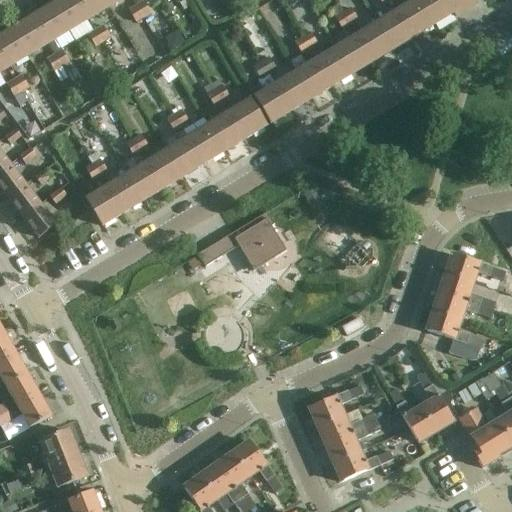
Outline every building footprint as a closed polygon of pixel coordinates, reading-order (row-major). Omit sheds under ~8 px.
[(65,0),(52,8),(69,35),(89,23),(75,0),(65,0)] [(75,0),(89,23),(109,11),(103,0),(75,0)] [(103,0),(109,11),(126,0),(103,0)] [(434,26),(417,0),(414,0),(397,11),(413,38),(434,26)] [(417,0),(434,26),(452,15),(454,18),(476,5),(472,0),(417,0)] [(143,2),(139,5),(135,7),(143,20),(151,16),(143,2)] [(350,27),(342,14),(338,6),(329,11),(342,32),(350,27)] [(143,20),(135,7),(128,11),(132,18),(136,25),(143,20)] [(52,8),(32,20),(48,48),(53,56),(62,69),(68,80),(73,87),(82,82),(72,66),(69,65),(61,51),(74,44),(69,35),(52,8)] [(342,14),(350,27),(358,23),(350,9),(342,14)] [(413,38),(397,11),(376,23),(393,51),(413,38)] [(11,33),(28,60),(48,48),(32,20),(11,33)] [(393,51),(376,23),(356,36),(372,63),(393,51)] [(94,32),(102,44),(110,40),(102,27),(94,32)] [(102,44),(94,32),(87,36),(94,49),(102,44)] [(0,39),(0,59),(8,72),(28,60),(11,33),(0,39)] [(302,38),(301,39),(309,51),(317,47),(309,34),(302,38)] [(372,63),(356,36),(335,48),(352,76),(372,63)] [(309,51),(301,39),(294,43),(301,56),(309,51)] [(331,88),(352,76),(335,48),(315,60),(331,88)] [(68,80),(53,56),(46,61),(60,84),(68,80)] [(268,59),(260,64),(268,77),(276,72),(268,59)] [(294,73),(311,100),(331,88),(315,60),(294,73)] [(268,77),(260,64),(252,69),(260,82),(268,77)] [(311,100),(294,73),(274,85),(290,113),(311,100)] [(13,81),(21,94),(28,90),(21,76),(13,81)] [(87,83),(97,97),(104,93),(95,78),(87,83)] [(21,94),(13,81),(5,86),(13,99),(21,94)] [(290,113),(274,85),(253,98),(269,125),(290,113)] [(221,87),(214,91),(222,105),(229,100),(221,87)] [(214,91),(206,96),(214,109),(222,105),(214,91)] [(227,113),(244,141),(265,128),(248,100),(227,113)] [(173,117),(181,129),(188,125),(181,112),(173,117)] [(244,141),(227,113),(207,126),(224,154),(244,141)] [(181,129),(173,117),(166,121),(173,134),(181,129)] [(224,154),(207,126),(186,138),(203,166),(224,154)] [(3,139),(10,147),(21,138),(14,130),(3,139)] [(132,141),(140,154),(148,150),(140,137),(132,141)] [(203,166),(186,138),(166,150),(183,178),(203,166)] [(140,154),(132,141),(125,146),(133,159),(140,154)] [(36,158),(30,151),(29,150),(18,159),(25,167),(36,158)] [(183,178),(166,150),(146,163),(163,191),(183,178)] [(0,173),(10,166),(0,153),(0,173)] [(92,166),(99,179),(107,174),(95,154),(87,159),(91,166),(92,166)] [(163,191),(146,163),(125,175),(142,203),(163,191)] [(0,190),(7,200),(25,186),(10,166),(0,173),(0,190)] [(92,166),(91,166),(84,170),(92,183),(99,179),(92,166)] [(34,179),(40,187),(51,179),(45,171),(34,179)] [(142,203),(125,175),(105,188),(122,216),(142,203)] [(61,177),(54,182),(60,190),(67,184),(61,177)] [(23,219),(40,206),(25,186),(7,200),(23,219)] [(84,200),(101,228),(122,216),(105,188),(84,200)] [(313,189),(302,196),(311,211),(322,205),(313,189)] [(49,198),(55,207),(66,198),(60,190),(49,198)] [(40,206),(23,219),(38,240),(56,226),(40,206)] [(233,235),(230,237),(237,249),(252,273),(286,253),(270,228),(274,226),(267,214),(234,234),(233,235)] [(198,256),(197,257),(198,258),(204,269),(220,259),(213,247),(198,256)] [(444,276),(474,286),(477,275),(502,284),(505,274),(451,256),(444,276)] [(438,295),(492,313),(495,304),(470,296),(474,286),(444,276),(438,295)] [(432,314),(461,324),(465,313),(490,321),(492,313),(438,295),(432,314)] [(461,324),(432,314),(425,333),(453,342),(449,354),(476,363),(483,342),(458,334),(461,324)] [(358,320),(341,330),(346,338),(363,329),(358,320)] [(0,362),(14,354),(2,333),(0,333),(0,362)] [(0,381),(4,388),(27,375),(14,354),(0,362),(0,381)] [(456,385),(463,380),(458,373),(451,378),(456,385)] [(16,409),(39,396),(27,375),(4,388),(16,409)] [(419,408),(435,435),(453,424),(424,375),(416,380),(429,403),(419,408)] [(482,381),(475,384),(485,402),(492,399),(482,382),(482,381)] [(511,391),(508,384),(500,388),(511,408),(511,391)] [(474,385),(466,390),(473,400),(480,396),(474,385)] [(359,388),(308,411),(316,430),(344,417),(340,407),(364,396),(360,388),(359,388)] [(511,408),(500,388),(493,393),(507,416),(497,422),(511,447),(511,408)] [(471,402),(464,391),(457,395),(463,406),(471,402)] [(435,435),(419,408),(410,414),(404,404),(396,392),(388,396),(417,445),(435,435)] [(16,409),(28,431),(51,418),(39,396),(16,409)] [(476,410),(458,421),(464,432),(475,449),(470,451),(477,462),(481,470),(498,460),(497,458),(511,448),(511,447),(497,422),(486,428),(481,420),(476,410)] [(490,412),(482,417),(488,426),(495,422),(490,412)] [(8,414),(0,418),(0,429),(0,430),(13,423),(8,414)] [(344,417),(316,430),(324,448),(376,425),(373,417),(362,422),(349,428),(344,417)] [(376,425),(324,448),(332,466),(360,454),(356,443),(380,433),(376,425)] [(47,469),(77,456),(68,433),(37,445),(47,469)] [(232,455),(250,480),(258,474),(274,496),(282,490),(249,443),(232,455)] [(375,458),(364,463),(360,454),(332,466),(340,485),(393,462),(389,453),(375,459),(375,458)] [(216,467),(247,511),(250,511),(256,508),(241,487),(250,480),(232,455),(216,467)] [(77,456),(47,469),(55,491),(86,479),(77,456)] [(32,465),(21,469),(23,477),(35,473),(32,465)] [(199,478),(217,503),(226,497),(236,511),(247,511),(216,467),(199,478)] [(35,473),(23,477),(24,478),(26,485),(38,481),(35,474),(35,473)] [(217,503),(199,478),(183,490),(198,511),(209,511),(208,509),(217,503)] [(1,486),(0,486),(0,487),(5,498),(9,496),(10,497),(22,492),(18,482),(16,483),(5,487),(4,484),(1,486)] [(66,503),(66,504),(69,511),(99,511),(92,493),(66,503)] [(3,505),(0,506),(0,509),(1,511),(17,511),(18,511),(13,501),(9,503),(7,504),(3,505)]
